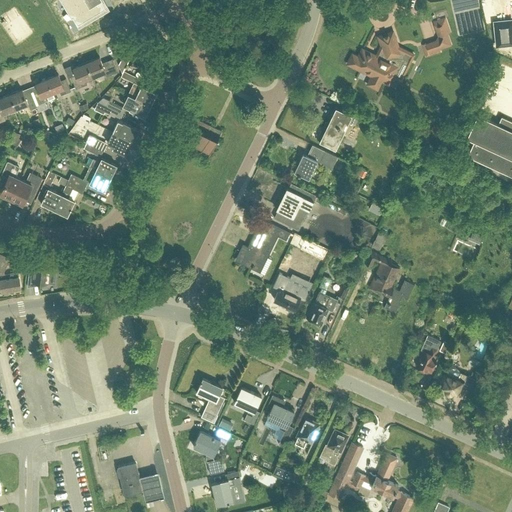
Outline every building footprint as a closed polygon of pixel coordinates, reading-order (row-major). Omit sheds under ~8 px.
[(61,0),(71,15),(72,14),(78,23),(106,6),(101,0),(61,0)] [(441,51),(440,48),(452,44),(448,33),(451,32),(445,16),(433,20),(438,35),(436,39),(422,44),(426,56),(441,51)] [(511,19),(494,21),(496,45),(511,43),(511,23),(511,24),(511,19)] [(379,84),(381,80),(386,82),(389,75),(401,80),(414,54),(398,46),(394,34),(379,39),(382,47),(377,56),(364,50),(362,55),(357,56),(356,56),(355,56),(354,56),(353,56),(351,57),(350,58),(350,60),(349,60),(349,61),(349,62),(350,62),(350,63),(350,64),(351,65),(352,66),(361,70),(368,68),(374,70),(370,78),(369,79),(369,80),(369,81),(369,82),(370,83),(370,84),(371,85),(372,86),(373,86),(374,86),(375,86),(376,86),(377,86),(378,85),(379,85),(379,84)] [(86,62),(92,76),(104,71),(106,76),(118,71),(112,58),(102,62),(99,57),(86,62)] [(92,76),(86,62),(73,67),(76,74),(71,76),(76,88),(87,83),(85,79),(92,76)] [(128,93),(150,104),(156,92),(140,85),(142,79),(124,70),(121,76),(134,82),(128,93)] [(47,78),(52,92),(59,89),(61,94),(71,90),(66,78),(61,80),(58,73),(47,78)] [(55,98),(52,92),(47,78),(35,83),(38,89),(33,91),(38,104),(43,102),(48,100),(49,100),(55,98)] [(10,93),(16,108),(27,103),(30,110),(37,107),(31,92),(24,95),(22,88),(10,93)] [(3,113),(16,108),(10,93),(0,97),(0,108),(0,121),(5,119),(3,113)] [(145,116),(150,104),(128,93),(123,103),(131,107),(130,109),(145,116)] [(107,106),(123,113),(125,108),(109,100),(107,106)] [(120,119),(123,113),(107,106),(104,111),(120,119)] [(335,148),(351,115),(335,107),(319,140),(335,148)] [(511,121),(501,116),(498,123),(477,113),(466,137),(474,140),(467,156),(489,166),(511,176),(511,121)] [(72,124),(75,119),(69,116),(66,121),(72,124)] [(220,134),(222,130),(217,128),(213,126),(196,118),(191,127),(194,128),(187,142),(210,153),(219,134),(220,134)] [(118,134),(133,140),(135,135),(137,136),(140,130),(123,122),(118,120),(112,131),(118,134)] [(54,124),(57,131),(65,128),(63,121),(54,124)] [(126,153),(133,140),(118,134),(112,146),(126,153)] [(62,143),(65,137),(60,135),(57,141),(62,143)] [(86,142),(103,150),(106,144),(89,136),(86,142)] [(100,156),(103,150),(86,142),(84,148),(100,156)] [(332,168),(337,157),(312,144),(309,151),(307,155),(303,153),(293,172),(297,174),(300,175),(300,174),(308,178),(317,161),(332,168)] [(90,166),(111,176),(117,165),(102,157),(100,161),(94,158),(90,166)] [(10,201),(20,178),(15,176),(19,167),(8,161),(2,173),(8,176),(0,193),(5,196),(4,198),(10,201)] [(105,189),(111,176),(90,166),(84,178),(90,181),(90,182),(105,189)] [(50,186),(56,173),(49,170),(43,183),(50,186)] [(20,178),(10,201),(17,204),(18,202),(22,204),(29,190),(35,192),(42,178),(30,172),(26,181),(20,178)] [(68,179),(85,187),(88,181),(71,173),(68,179)] [(82,193),(85,187),(68,179),(62,193),(54,208),(67,214),(71,207),(72,207),(72,206),(73,207),(75,207),(77,203),(75,201),(74,201),(75,199),(68,196),(70,191),(68,190),(70,187),(82,193)] [(274,217),(299,229),(299,228),(298,228),(307,209),(309,209),(313,200),(312,200),(315,195),(316,195),(316,194),(291,182),(291,183),(289,188),(286,187),(288,188),(285,194),(282,202),(280,201),(277,208),(276,208),(279,210),(275,217),(274,216),(274,217)] [(54,208),(62,193),(49,187),(42,202),(54,208)] [(383,207),(372,201),(368,208),(379,214),(383,207)] [(286,239),(289,231),(262,218),(246,252),(241,250),(236,259),(251,266),(251,267),(253,267),(254,264),(260,267),(276,235),(286,239)] [(480,244),(483,236),(473,231),(469,239),(480,244)] [(326,251),(304,240),(300,248),(322,258),(326,251)] [(371,265),(364,284),(384,292),(396,262),(368,252),(364,262),(371,265)] [(5,274),(4,270),(10,258),(0,253),(0,283),(1,291),(21,287),(18,273),(9,273),(5,274)] [(48,282),(49,267),(39,263),(34,262),(33,269),(29,269),(27,286),(46,283),(46,282),(48,282)] [(295,308),(300,297),(279,287),(283,279),(277,276),(272,286),(278,288),(274,299),(287,305),(286,307),(292,310),(293,308),(295,308)] [(343,298),(349,286),(342,283),(337,295),(343,298)] [(337,299),(319,290),(314,301),(313,301),(306,317),(321,324),(325,314),(326,314),(329,308),(332,310),(337,299)] [(438,346),(440,340),(430,335),(427,341),(425,339),(421,349),(423,350),(416,365),(419,367),(419,369),(420,370),(422,371),(424,369),(426,370),(427,369),(431,370),(435,361),(436,361),(436,359),(438,354),(435,353),(437,349),(432,346),(433,343),(438,346)] [(468,339),(461,336),(458,343),(465,346),(468,339)] [(446,352),(450,342),(444,339),(439,349),(446,352)] [(447,374),(441,386),(446,388),(445,389),(445,391),(446,392),(447,393),(449,393),(450,393),(452,392),(452,391),(456,393),(460,384),(466,387),(470,377),(460,372),(459,370),(457,368),(455,367),(452,367),(451,368),(448,374),(447,374)] [(214,422),(218,414),(217,413),(224,397),(219,394),(222,386),(203,377),(196,391),(210,397),(201,416),(214,422)] [(403,387),(412,390),(414,383),(406,380),(403,387)] [(255,424),(261,411),(255,409),(261,395),(242,386),(235,401),(249,408),(247,412),(252,414),(249,421),(255,424)] [(287,439),(293,426),(288,424),(294,410),(283,405),(286,399),(273,393),(267,405),(271,407),(267,416),(282,423),(280,427),(284,430),(281,436),(287,439)] [(310,440),(318,423),(306,417),(301,428),(299,427),(296,434),(298,435),(294,442),(303,446),(306,439),(310,440)] [(218,427),(215,434),(226,439),(229,432),(218,427)] [(273,440),(275,430),(264,427),(261,437),(273,440)] [(340,450),(347,435),(343,433),(335,429),(328,444),(326,443),(320,455),(326,458),(326,460),(334,464),(338,457),(337,456),(340,450)] [(213,458),(213,455),(220,439),(200,430),(193,445),(207,452),(205,456),(208,466),(221,463),(219,457),(213,458)] [(372,488),(394,498),(394,497),(398,499),(391,511),(406,511),(413,497),(401,491),(401,492),(397,490),(400,485),(387,479),(397,457),(387,453),(376,475),(370,472),(368,476),(366,475),(357,471),(352,481),(348,480),(363,446),(351,441),(328,493),(340,498),(346,484),(350,486),(349,488),(358,492),(362,485),(372,489),(372,488)] [(138,480),(134,464),(120,467),(126,492),(134,490),(134,492),(143,490),(140,479),(138,480)] [(157,467),(139,472),(145,497),(163,493),(157,467)] [(298,483),(304,471),(295,467),(290,479),(298,483)] [(217,504),(233,500),(229,484),(234,483),(233,478),(239,476),(238,470),(225,473),(226,479),(212,483),(217,504)] [(324,497),(328,490),(317,485),(313,492),(324,497)] [(446,511),(449,507),(449,506),(448,505),(440,502),(438,501),(438,502),(433,511),(446,511)]
